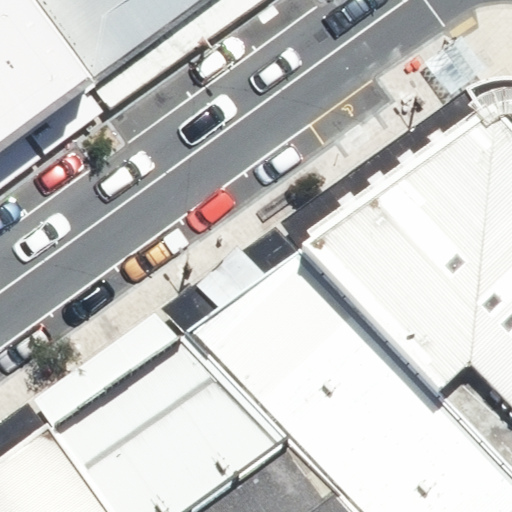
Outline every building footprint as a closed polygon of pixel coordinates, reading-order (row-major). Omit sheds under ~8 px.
[(26,0),(89,83),(202,0),(26,0)] [(421,62),(449,102),(486,76),(457,37),(421,62)] [(458,104),(276,235),(511,491),(511,90),(493,91),(458,104)] [(511,511),(511,491),(276,235),(153,320),(339,511),(511,511)] [(339,511),(153,320),(27,410),(100,511),(339,511)] [(100,511),(27,410),(0,429),(0,511),(100,511)]
